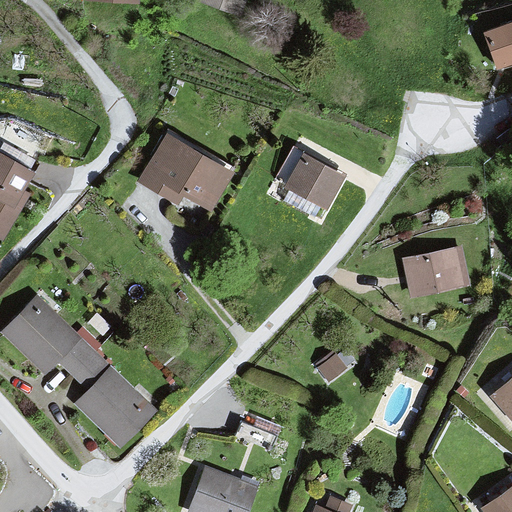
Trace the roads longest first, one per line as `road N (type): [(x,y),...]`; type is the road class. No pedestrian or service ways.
road 1 (residential): [(95,503),(313,281),(412,149),(510,105)]
road 2 (residential): [(0,271),(100,163),(118,132),(111,93),(36,0)]
road 3 (track): [(138,206),(250,346)]
road 4 (residential): [(95,503),(0,403)]
